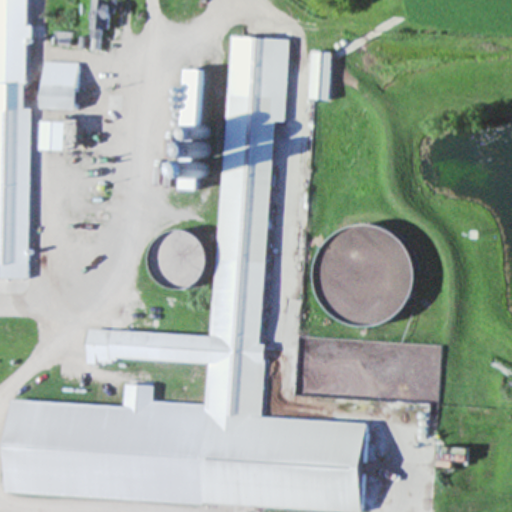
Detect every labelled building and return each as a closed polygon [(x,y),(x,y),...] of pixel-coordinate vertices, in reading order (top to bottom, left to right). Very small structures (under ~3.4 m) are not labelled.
[(120,0),(96,0),(95,49),(108,49),(109,18),(120,18),(120,0)] [(196,39),(195,69),(261,71),(262,42),(196,39)] [(336,51),(316,50),(314,98),(335,99),(336,51)] [(44,108),(84,109),(85,88),(105,89),(106,58),(84,58),(84,84),(71,83),(71,79),(44,78),(44,108)] [(266,416),(281,91),(203,88),(204,80),(194,80),(195,69),(165,68),(160,187),(196,189),(196,177),(224,178),(217,334),(92,329),(91,357),(212,363),(209,438),(202,438),(204,387),(169,385),(166,450),(212,452),(209,504),(375,511),(379,422),(266,416)] [(0,251),(20,251),(23,96),(2,95),(0,168),(0,251)] [(416,271),(415,264),(401,228),(378,222),(369,223),(344,233),(335,273),(337,291),(349,321),(369,326),(376,325),(406,313),(416,271)] [(207,230),(163,233),(166,287),(210,285),(207,230)]
